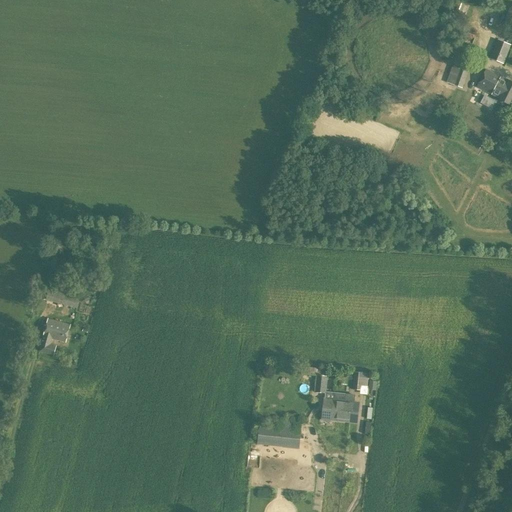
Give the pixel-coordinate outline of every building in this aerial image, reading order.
[(459,1),(457,8),(463,10),(465,4),(459,1)] [(490,58),(504,64),(511,45),(497,39),(490,58)] [(447,82),(463,88),(471,65),(455,59),(447,82)] [(500,100),(508,104),(511,97),(511,82),(510,81),(509,82),(486,70),(478,86),(501,98),(500,100)] [(47,300),(77,308),(80,295),(50,287),(47,300)] [(52,338),(66,342),(71,324),(48,318),(40,351),(54,355),(56,345),(51,344),(52,338)] [(316,375),(328,376),(328,368),(300,365),(299,373),(316,375)] [(353,389),(361,390),(363,373),(355,371),(353,389)] [(328,376),(316,375),(315,392),(326,393),(328,376)] [(334,400),(324,399),(322,420),(332,421),(332,420),(357,423),(359,403),(357,403),(358,395),(334,392),(334,400)] [(276,427),(260,424),(258,444),(299,449),(302,430),(297,429),(298,420),(278,417),(276,427)]
